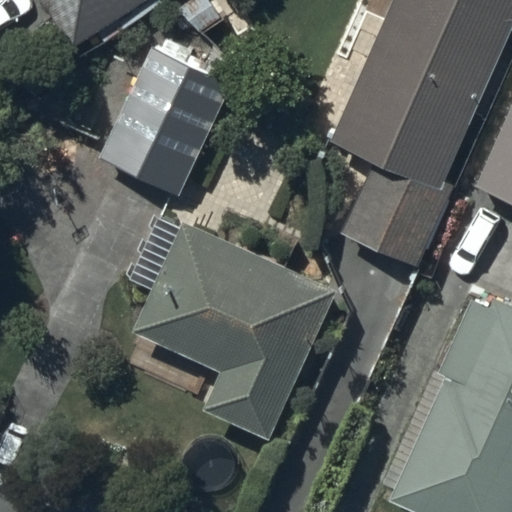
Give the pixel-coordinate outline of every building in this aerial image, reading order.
[(53,0),(78,38),(136,0),(53,0)] [(511,21),(511,0),(386,0),(332,125),(376,144),(344,218),(428,254),(458,185),(445,179),(511,21)] [(236,74),(155,35),(101,148),(182,187),(236,74)] [(511,97),(479,174),(511,187),(511,97)] [(162,205),(131,269),(156,280),(138,317),(226,359),(208,396),(271,426),(341,280),(190,208),(186,217),(162,205)] [(511,290),(499,285),(495,295),(475,286),(442,359),(450,363),(394,486),(451,511),(511,511),(511,510),(511,290)]
